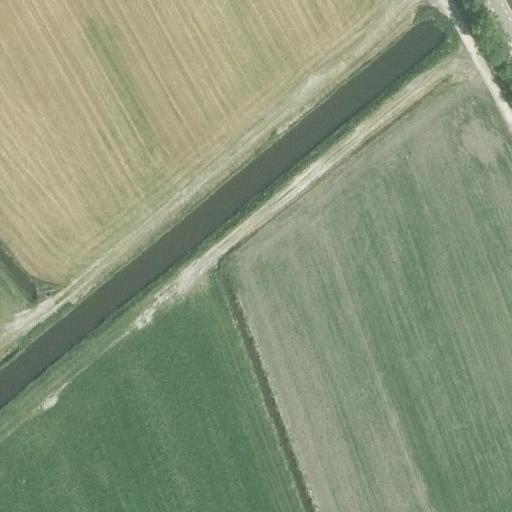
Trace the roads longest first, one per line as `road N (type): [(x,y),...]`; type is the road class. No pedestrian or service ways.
road 1 (track): [(415,0),(42,310)]
road 2 (track): [(474,52),(208,259)]
